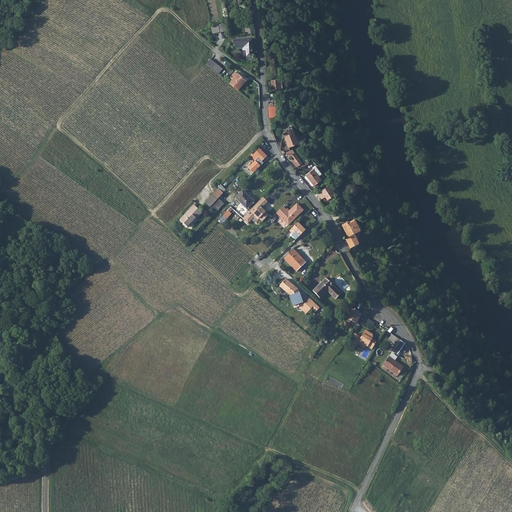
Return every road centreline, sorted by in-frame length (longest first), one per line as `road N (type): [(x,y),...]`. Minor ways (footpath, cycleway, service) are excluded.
road 1 (unclassified): [(351,511),(420,366),(272,143),(253,0)]
road 2 (track): [(7,186),(163,9),(263,85)]
road 3 (track): [(112,380),(102,365),(155,320),(127,277),(106,262),(151,214),(55,126)]
road 4 (track): [(155,320),(170,311),(298,385),(267,449)]
road 5 (track): [(99,166),(156,110),(222,169),(267,131)]
road 6 (unclassified): [(45,511),(44,407),(0,313)]
